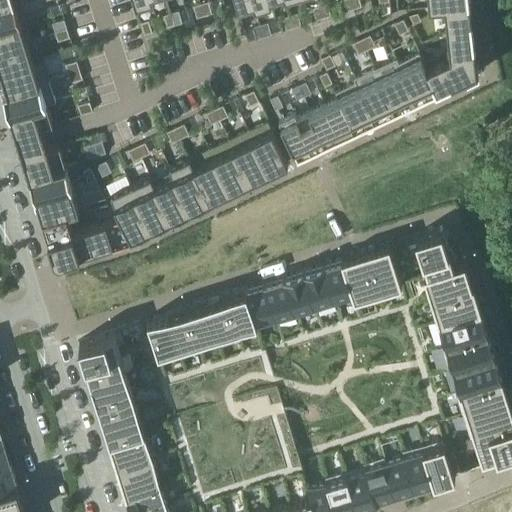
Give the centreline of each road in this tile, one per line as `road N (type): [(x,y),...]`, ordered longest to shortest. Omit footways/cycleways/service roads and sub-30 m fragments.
road 1 (residential): [(101,511),(37,308)]
road 2 (residential): [(0,332),(56,511)]
road 3 (residential): [(37,308),(0,185)]
